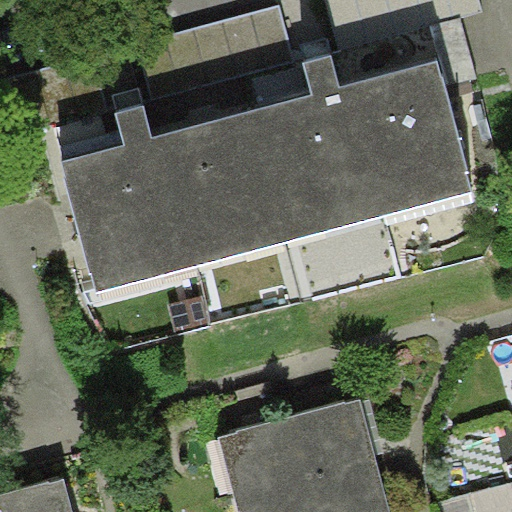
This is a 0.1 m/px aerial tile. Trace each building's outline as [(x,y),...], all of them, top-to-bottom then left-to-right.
[(479,0),(326,0),(340,49),(483,11),(479,0)] [(293,60),(278,6),(137,44),(152,98),(293,60)] [(0,141),(110,112),(94,53),(0,78),(0,141)] [(125,145),(62,161),(96,289),(472,190),(438,61),(341,86),(333,55),(305,62),(313,94),(152,136),(144,105),(116,112),(125,145)] [(220,438),(234,493),(374,457),(360,401),(220,438)] [(234,493),(239,511),(388,511),(374,457),(234,493)] [(0,497),(0,511),(71,511),(63,481),(0,497)]
